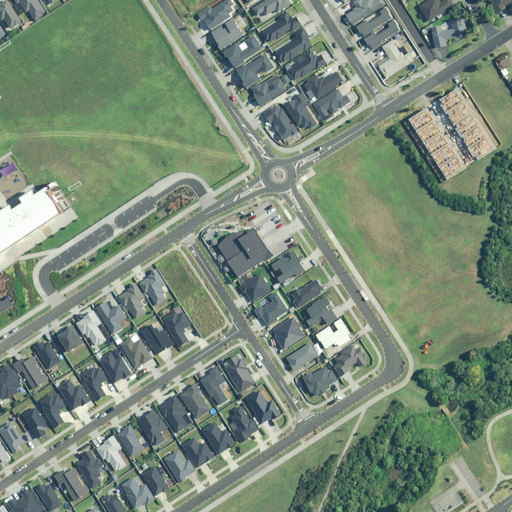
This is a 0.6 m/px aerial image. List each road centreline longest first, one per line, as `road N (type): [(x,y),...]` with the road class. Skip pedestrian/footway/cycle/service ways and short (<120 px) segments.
road 1 (residential): [(309,426),(387,375),(395,361),(285,185)]
road 2 (residential): [(0,485),(243,325)]
road 3 (tertiary): [(0,347),(180,229)]
road 4 (residential): [(270,163),(160,0)]
road 5 (residential): [(178,511),(309,426)]
road 6 (residential): [(386,110),(313,0)]
road 7 (residential): [(243,325),(309,426)]
